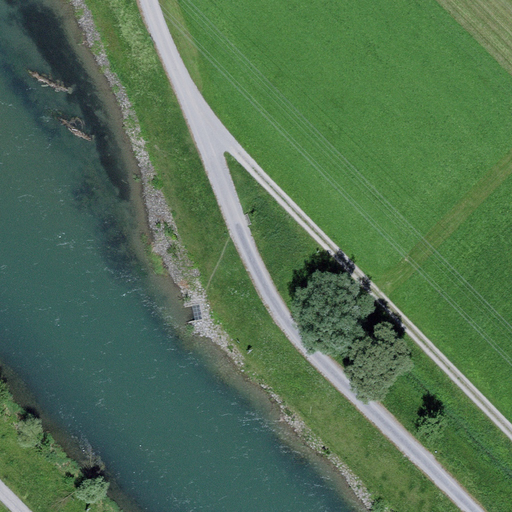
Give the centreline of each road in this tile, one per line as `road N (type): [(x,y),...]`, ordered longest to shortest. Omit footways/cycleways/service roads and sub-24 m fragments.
road 1 (track): [(180,82),(277,315),(474,511)]
road 2 (track): [(180,82),(304,222),(511,432)]
